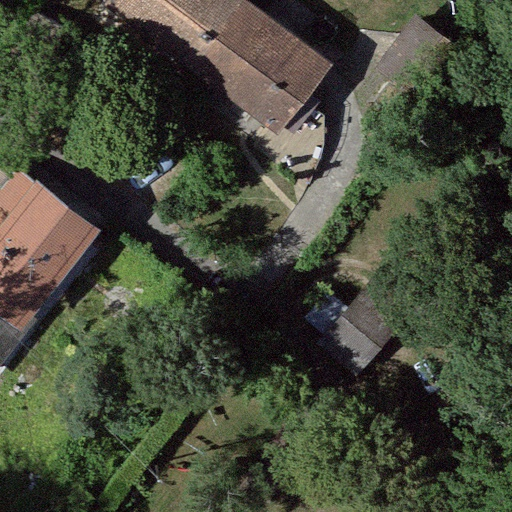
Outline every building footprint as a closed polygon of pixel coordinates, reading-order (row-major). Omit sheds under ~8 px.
[(111,0),(194,59),(239,0),(111,0)] [(261,0),(239,0),(194,59),(277,118),(330,50),(261,0)] [(449,27),(419,6),(383,58),(421,88),(450,49),(449,27)] [(192,161),(145,126),(110,173),(158,208),(192,161)] [(33,180),(0,155),(0,289),(23,305),(94,215),(39,174),(33,180)] [(396,309),(366,285),(325,337),(355,361),(396,309)]
